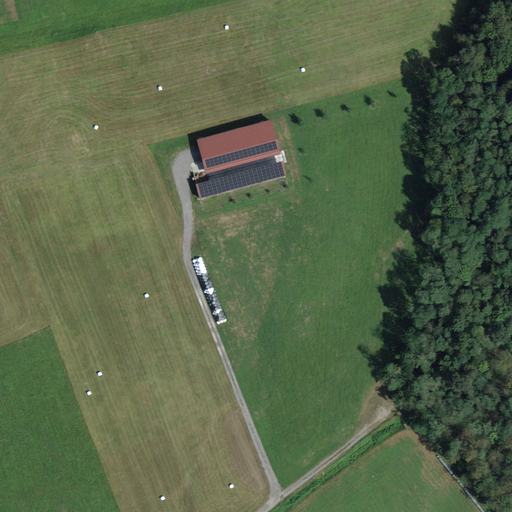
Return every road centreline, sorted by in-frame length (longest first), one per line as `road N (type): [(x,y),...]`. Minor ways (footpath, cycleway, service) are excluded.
road 1 (track): [(259,511),(278,497),(191,270),(179,167)]
road 2 (track): [(278,497),(385,415)]
